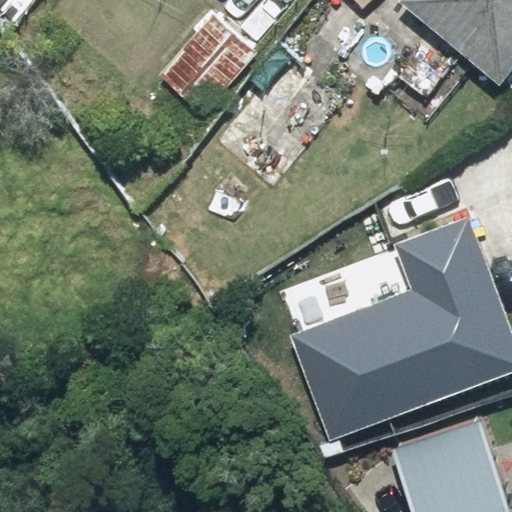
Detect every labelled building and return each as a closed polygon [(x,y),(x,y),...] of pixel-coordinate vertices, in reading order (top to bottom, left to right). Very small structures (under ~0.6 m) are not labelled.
[(221,0),(47,0),(23,30),(126,115),(221,0)] [(511,0),(418,0),(511,73),(511,0)] [(344,100),(292,57),(222,141),(274,184),(344,100)] [(301,294),(347,425),(511,367),(511,254),(494,203),(407,234),(414,254),(301,294)] [(511,511),(480,418),(391,448),(412,511),(511,511)]
